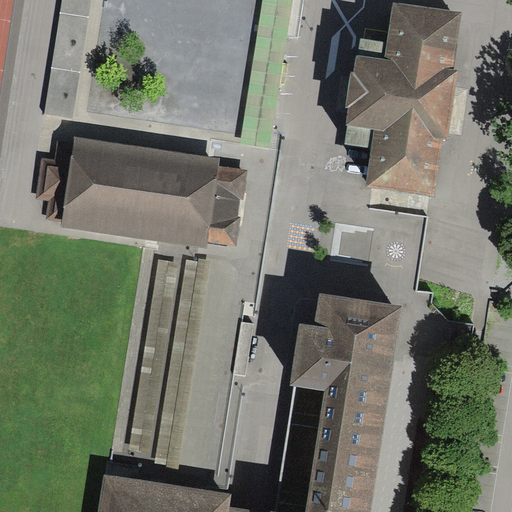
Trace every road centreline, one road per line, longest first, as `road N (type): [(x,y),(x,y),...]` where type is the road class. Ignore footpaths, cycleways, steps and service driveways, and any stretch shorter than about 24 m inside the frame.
road 1 (residential): [(318,0),(269,285),(250,511)]
road 2 (residential): [(45,0),(9,222)]
